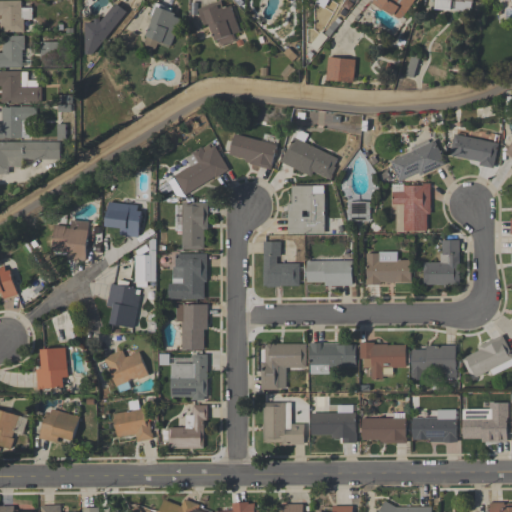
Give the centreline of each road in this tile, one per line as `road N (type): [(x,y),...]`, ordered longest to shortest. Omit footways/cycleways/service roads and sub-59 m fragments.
road 1 (tertiary): [(0,476),(511,472)]
road 2 (residential): [(237,315),(476,312),(486,280),(474,207)]
road 3 (residential): [(240,208),(237,474)]
